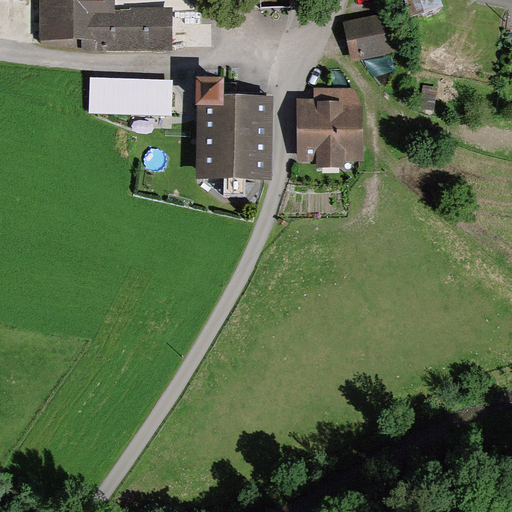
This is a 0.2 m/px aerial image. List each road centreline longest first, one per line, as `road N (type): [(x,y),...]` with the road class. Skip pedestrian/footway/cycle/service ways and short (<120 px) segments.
road 1 (residential): [(92,511),(251,255),(334,0)]
road 2 (track): [(321,45),(94,61),(0,53)]
